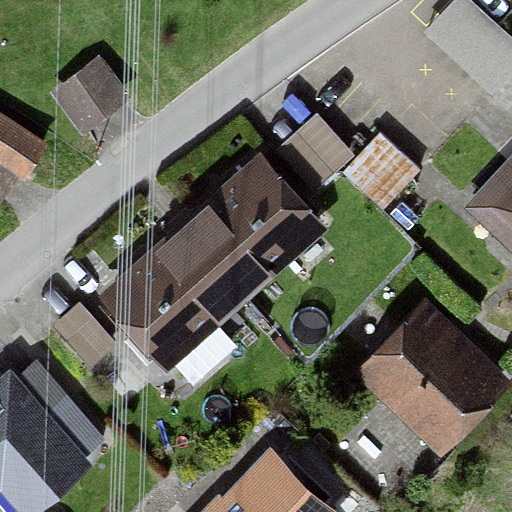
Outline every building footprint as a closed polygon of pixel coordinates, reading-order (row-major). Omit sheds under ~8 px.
[(84,133),(134,96),(102,54),(53,91),(84,133)] [(0,100),(0,207),(1,208),(51,134),(0,100)] [(511,248),(511,136),(456,196),(511,248)] [(186,215),(247,290),(323,227),(262,153),(186,215)] [(247,290),(186,215),(112,275),(173,350),(247,290)] [(432,307),(370,373),(442,441),(504,375),(432,307)] [(42,497),(111,437),(101,426),(117,412),(84,373),(66,389),(24,341),(0,361),(0,477),(3,480),(17,468),(42,497)] [(273,454),(222,511),(332,511),(336,508),(273,454)]
